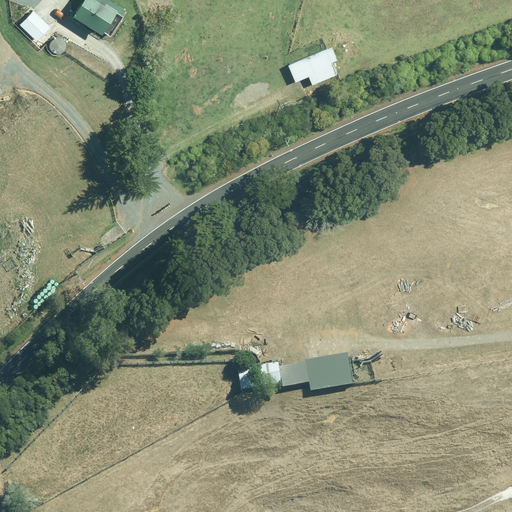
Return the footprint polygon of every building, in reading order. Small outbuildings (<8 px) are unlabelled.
[(118,11),(120,7),(109,0),(84,0),(75,15),(103,33),(105,31),(112,35),(125,16),(118,11)] [(35,10),(21,24),(35,39),(50,26),(35,10)] [(70,45),(56,35),(46,48),(60,58),(70,45)] [(313,75),(317,84),(339,74),(334,63),(342,60),(335,46),(292,65),(299,82),(313,75)] [(349,357),(307,363),(312,394),(354,387),(349,357)]
